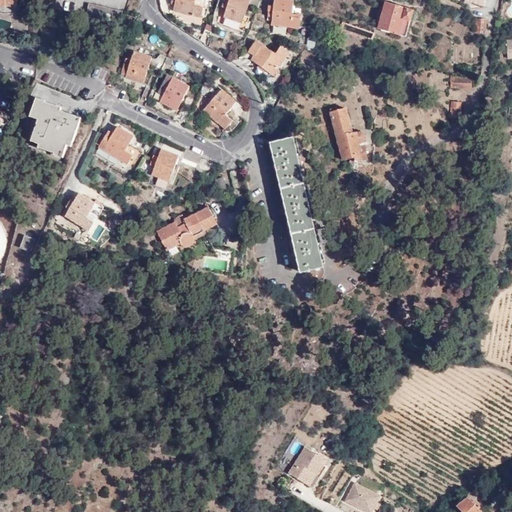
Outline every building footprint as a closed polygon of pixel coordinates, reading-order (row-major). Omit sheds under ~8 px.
[(22,17),(24,0),(17,0),(16,7),(5,5),(5,7),(3,7),(2,13),(22,17)] [(175,2),(174,5),(173,11),(200,18),(201,14),(202,7),(204,0),(171,0),(171,1),(175,2)] [(248,0),(229,0),(225,16),(242,21),(248,0)] [(294,1),(285,0),(274,0),(271,25),(299,29),(301,20),(292,19),(294,1)] [(402,18),(409,20),(412,11),(384,3),(383,9),(380,8),(374,29),(397,35),(402,18)] [(122,12),(89,4),(86,18),(119,26),(122,12)] [(405,37),(409,20),(402,18),(397,35),(405,37)] [(484,34),(485,22),(486,19),(477,18),(475,33),(484,34)] [(258,40),(251,52),(255,55),(252,59),(274,75),(290,52),(283,46),(277,53),(258,40)] [(131,59),(125,57),(120,72),(127,74),(126,77),(143,82),(151,56),(134,51),(131,59)] [(189,86),(172,77),(160,100),(176,109),(189,86)] [(472,79),(452,77),(451,86),(471,88),(472,79)] [(38,78),(33,88),(44,93),(49,84),(38,78)] [(221,89),(204,109),(226,128),(233,120),(226,114),(236,102),(221,89)] [(422,90),(415,91),(416,98),(423,97),(422,90)] [(205,107),(206,98),(198,97),(197,106),(205,107)] [(67,140),(72,142),(80,117),(60,110),(61,107),(44,101),(45,100),(36,98),(29,116),(38,119),(30,140),(38,143),(63,152),(66,145),(67,140)] [(462,102),(452,101),(451,117),(460,118),(462,102)] [(263,121),(268,124),(273,110),(270,109),(272,105),(265,103),(266,113),(263,121)] [(338,107),(330,108),(343,160),(348,159),(350,168),(358,166),(356,161),(368,158),(364,142),(367,138),(366,134),(362,133),(361,131),(353,132),(346,107),(338,109),(338,107)] [(0,110),(0,115),(3,118),(0,121),(0,128),(9,117),(0,110)] [(107,131),(98,146),(131,167),(140,152),(127,144),(132,136),(116,126),(112,133),(107,131)] [(293,138),(271,142),(276,164),(286,210),(295,249),(301,272),(324,267),(293,138)] [(63,152),(38,143),(37,146),(53,152),(53,154),(61,157),(63,152)] [(201,155),(185,147),(181,156),(197,163),(201,155)] [(180,156),(162,149),(152,174),(169,181),(180,156)] [(224,177),(215,179),(219,192),(227,190),(224,177)] [(69,199),(61,214),(89,230),(102,207),(78,192),(73,201),(69,199)] [(167,230),(166,226),(156,231),(163,244),(171,240),(174,247),(180,244),(181,245),(185,247),(188,247),(191,246),(193,244),(194,241),(193,236),(205,230),(217,224),(209,207),(184,219),(186,223),(178,227),(177,225),(167,230)] [(175,221),(177,225),(178,227),(186,223),(184,219),(182,216),(174,220),(175,221)] [(175,221),(166,226),(167,230),(177,225),(175,221)] [(193,236),(194,241),(207,234),(205,230),(193,236)] [(36,239),(25,235),(20,247),(31,252),(36,239)] [(171,240),(163,244),(167,251),(174,247),(171,240)] [(318,473),(327,459),(305,445),(288,471),(306,482),(313,470),(318,473)] [(312,487),(320,475),(318,473),(313,470),(306,482),(312,487)] [(376,503),(380,495),(354,482),(345,500),(368,511),(371,511),(374,507),(376,503)] [(462,511),(482,511),(467,496),(456,505),(462,511)]
